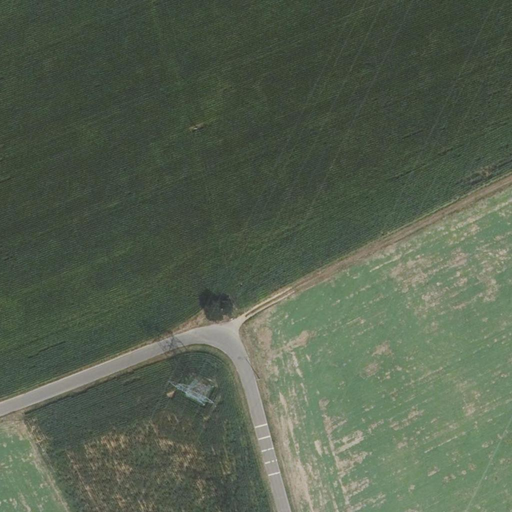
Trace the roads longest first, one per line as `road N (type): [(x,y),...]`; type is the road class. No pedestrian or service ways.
road 1 (unclassified): [(0,408),(207,334),(238,350),(285,511)]
road 2 (track): [(511,180),(207,334)]
